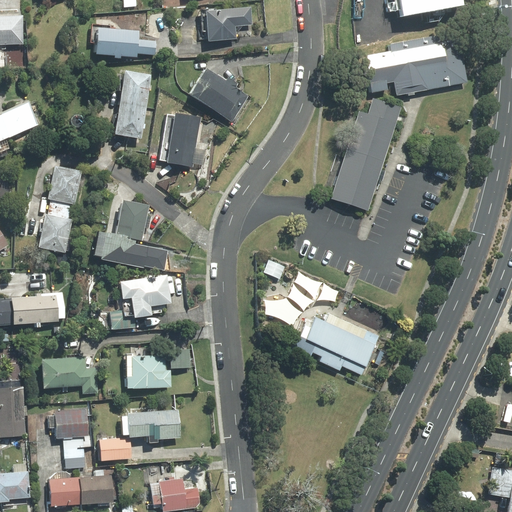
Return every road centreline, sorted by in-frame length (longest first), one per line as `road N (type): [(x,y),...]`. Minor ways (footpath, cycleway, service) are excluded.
road 1 (primary): [(358,511),(495,199),(511,85),(511,0)]
road 2 (residential): [(241,511),(224,253),(233,214),(299,114),(313,76),(309,0)]
road 3 (primary): [(511,250),(394,511)]
